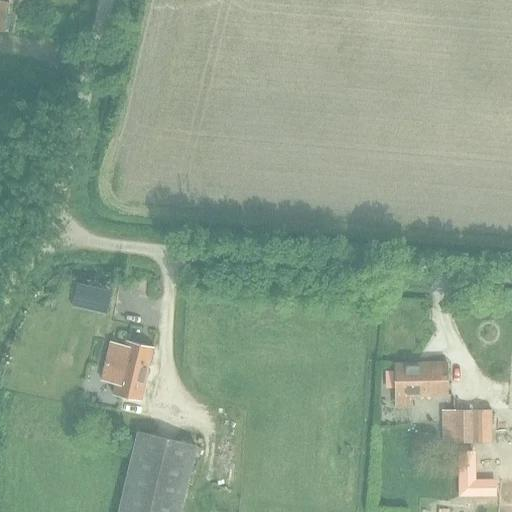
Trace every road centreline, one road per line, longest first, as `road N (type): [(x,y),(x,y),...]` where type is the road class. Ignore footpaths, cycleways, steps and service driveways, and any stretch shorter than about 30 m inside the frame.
road 1 (unclassified): [(511,279),(38,236)]
road 2 (unclassified): [(38,236),(61,178),(104,0)]
